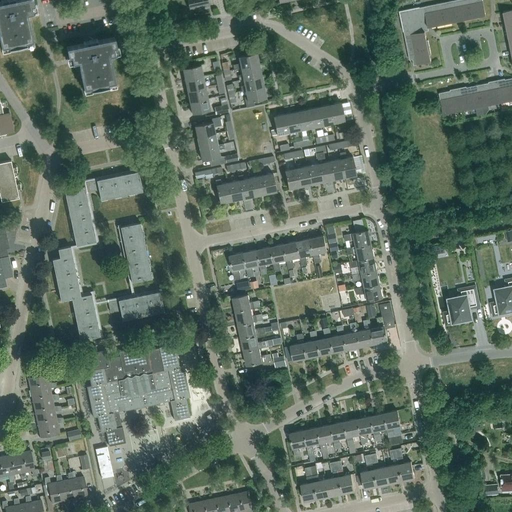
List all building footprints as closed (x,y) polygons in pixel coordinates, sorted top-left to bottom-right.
[(34,4),(33,0),(4,0),(3,2),(0,2),(0,39),(2,47),(2,46),(8,45),(9,48),(26,44),(26,41),(32,40),(32,41),(33,41),(27,13),(34,12),(34,11),(33,11),(31,5),(34,4)] [(187,0),(189,9),(209,5),(207,0),(187,0)] [(454,0),(400,11),(410,59),(412,59),(414,65),(431,62),(430,55),(431,55),(428,40),(427,40),(425,31),(428,27),(437,25),(437,26),(452,23),(451,22),(464,19),(465,20),(479,17),(479,16),(486,15),(482,0),(454,0)] [(505,21),(506,26),(511,24),(511,9),(503,11),(504,16),(503,17),(504,21),(505,21)] [(90,37),(84,38),(85,43),(66,47),(68,56),(71,56),(72,62),(71,62),(71,63),(78,61),(84,89),(85,89),(84,88),(91,86),(91,89),(109,85),(108,83),(114,81),(115,82),(109,55),(116,53),(115,53),(114,47),(116,46),(114,37),(95,41),(90,37)] [(234,69),(241,68),(260,64),(257,52),(239,56),(240,63),(233,64),(234,69)] [(183,68),(185,80),(203,76),(201,64),(183,68)] [(241,68),(243,74),(238,75),(239,80),(244,79),(262,75),(260,64),(241,68)] [(242,91),(246,90),(264,86),(262,75),(244,79),(245,85),(241,86),(242,91)] [(203,76),(185,80),(188,91),(206,87),(203,76)] [(511,77),(497,81),(501,102),(511,99),(511,77)] [(482,106),(501,102),(497,81),(477,85),(482,106)] [(462,110),(482,106),(477,85),(458,89),(462,110)] [(264,86),(246,90),(247,97),(245,97),(247,107),(255,105),(254,101),(267,98),(264,86)] [(206,87),(188,91),(190,102),(208,98),(206,87)] [(443,114),(462,110),(458,89),(439,93),(443,114)] [(228,110),(225,97),(220,98),(221,105),(215,106),(216,113),(228,110)] [(208,98),(190,102),(192,113),(211,110),(208,98)] [(1,102),(0,102),(0,135),(3,135),(3,134),(2,134),(1,132),(13,130),(9,113),(2,114),(1,109),(2,109),(1,108),(0,103),(1,103),(1,102)] [(329,105),(333,123),(344,121),(340,103),(329,105)] [(318,107),(320,116),(322,125),(333,123),(329,105),(318,107)] [(322,125),(320,116),(318,107),(307,110),(311,128),(322,125)] [(307,110),(296,112),(299,130),(311,128),(307,110)] [(296,112),(284,114),(288,132),(299,130),(296,112)] [(277,135),(288,132),(284,114),(273,117),(276,129),(277,134),(277,135)] [(197,137),(215,133),(214,127),(222,125),(220,116),(211,118),(212,122),(195,125),(197,137)] [(215,133),(197,137),(200,148),(218,144),(215,133)] [(218,144),(200,148),(202,160),(220,156),(219,149),(224,148),(223,143),(218,144)] [(316,153),(318,163),(320,172),(322,182),(333,179),(329,161),(323,162),(322,159),(324,158),(323,152),(316,153)] [(345,152),(339,153),(341,159),(340,159),(344,177),(355,175),(355,174),(352,157),(346,158),(345,155),(346,155),(345,152)] [(237,154),(226,156),(227,162),(238,160),(237,154)] [(333,179),(344,177),(340,159),(329,161),(333,179)] [(0,162),(0,195),(1,201),(19,197),(11,160),(0,162)] [(296,168),(299,186),(310,184),(307,166),(300,167),(300,163),(295,164),(296,168)] [(322,182),(320,172),(318,163),(307,166),(310,184),(322,182)] [(288,189),(299,186),(296,168),(284,171),(288,189)] [(211,169),(204,170),(206,179),(213,177),(211,169)] [(124,174),(128,194),(142,191),(138,171),(124,174)] [(272,173),(261,175),(265,194),(276,191),(272,173)] [(110,177),(114,197),(128,194),(124,174),(110,177)] [(238,176),(238,180),(242,198),(254,196),(250,178),(244,179),(243,174),(238,176)] [(261,175),(250,178),(254,196),(265,194),(261,175)] [(114,197),(110,177),(96,180),(98,189),(101,200),(114,197)] [(215,180),(216,185),(219,203),(231,201),(227,182),(221,184),(220,179),(215,180)] [(98,189),(96,180),(83,182),(84,185),(85,192),(98,189)] [(238,180),(227,182),(231,201),(242,198),(238,180)] [(64,190),(67,204),(87,199),(85,192),(84,185),(64,190)] [(87,199),(67,204),(70,217),(90,213),(87,199)] [(90,213),(70,217),(73,231),(93,227),(90,213)] [(353,221),(356,232),(344,235),(345,241),(354,239),(355,247),(356,247),(372,244),(369,230),(366,230),(363,219),(353,221)] [(120,227),(132,282),(152,277),(140,222),(120,227)] [(327,226),(328,233),(327,234),(331,251),(336,250),(339,250),(334,225),(327,226)] [(0,256),(7,255),(6,249),(9,248),(4,227),(0,227),(0,256)] [(93,227),(73,231),(76,245),(96,241),(93,227)] [(321,262),(319,253),(327,251),(324,235),(310,238),(313,254),(315,263),(321,262)] [(306,255),(313,254),(310,238),(297,241),(300,257),(302,266),(308,265),(306,255)] [(293,258),(300,257),(297,241),(283,244),(287,259),(286,259),(288,269),(294,267),(293,258)] [(283,244),(270,247),(273,262),(275,272),(281,270),(279,261),(286,259),(287,259),(283,244)] [(358,260),(359,260),(374,257),(372,244),(356,247),(355,247),(346,249),(348,255),(357,253),(358,260)] [(52,259),(61,301),(71,298),(80,340),(100,336),(91,294),(80,296),(70,246),(57,249),(59,258),(52,259)] [(436,254),(434,246),(427,247),(428,256),(436,254)] [(266,264),(273,262),(270,247),(257,249),(260,265),(259,265),(261,274),(267,273),(266,264)] [(253,267),(259,265),(260,265),(257,249),(243,252),(247,268),(246,268),(248,277),(254,276),(253,267)] [(239,270),(246,268),(247,268),(243,252),(230,255),(235,280),(241,279),(239,270)] [(0,287),(6,286),(4,278),(12,276),(8,256),(0,258),(0,287)] [(360,266),(361,274),(377,271),(374,257),(359,260),(358,261),(358,260),(349,262),(351,268),(360,266)] [(335,273),(342,272),(341,264),(334,265),(335,273)] [(363,280),(364,287),(380,284),(377,271),(361,274),(352,276),(353,282),(363,280)] [(291,284),(290,277),(283,278),(285,285),(291,284)] [(511,277),(511,278),(511,283),(511,284),(504,286),(505,288),(496,290),(499,302),(492,304),(494,314),(509,311),(510,313),(511,312),(511,277)] [(257,280),(250,281),(251,288),(258,287),(257,280)] [(248,281),(237,284),(238,291),(250,289),(248,281)] [(380,284),(364,287),(355,289),(356,295),(365,293),(367,301),(383,298),(380,284)] [(445,313),(447,324),(462,321),(463,322),(471,320),(468,305),(479,303),(476,285),(464,287),(465,293),(457,295),(458,297),(449,299),(452,311),(445,313)] [(347,297),(345,290),(339,291),(340,298),(347,297)] [(120,310),(122,319),(163,311),(160,291),(119,299),(119,296),(108,298),(110,312),(120,310)] [(233,298),(236,311),(251,308),(260,307),(259,300),(250,302),(249,294),(233,298)] [(374,303),(366,305),(368,313),(375,311),(374,303)] [(380,305),(382,316),(377,318),(378,327),(371,328),(374,344),(388,341),(385,328),(395,326),(390,303),(380,305)] [(352,307),(343,309),(344,317),(354,315),(352,307)] [(251,308),(236,311),(238,325),(254,321),(254,322),(263,320),(262,314),(253,316),(251,308)] [(321,327),(328,326),(326,317),(320,319),(321,327)] [(365,330),(358,331),(361,347),(374,344),(371,328),(369,320),(363,321),(365,330)] [(254,321),(238,325),(241,338),(257,334),(257,335),(266,333),(265,327),(256,329),(254,322),(254,321)] [(277,321),(271,323),(271,326),(273,332),(279,330),(278,323),(277,321)] [(351,333),(344,334),(347,349),(361,347),(358,331),(356,322),(350,324),(351,333)] [(334,352),(347,349),(344,334),(342,325),(337,326),(339,335),(331,337),(334,352)] [(318,339),(320,349),(321,355),(334,352),(331,337),(329,328),(323,329),(325,338),(318,339)] [(321,355),(320,349),(318,339),(316,330),(310,332),(312,341),(304,342),(307,358),(321,355)] [(304,342),(303,333),(297,334),(298,343),(291,345),(294,360),(307,358),(304,342)] [(257,334),(241,338),(244,351),(260,348),(269,347),(269,346),(267,340),(258,342),(257,335),(257,334)] [(119,412),(170,401),(174,420),(190,417),(186,398),(190,397),(184,366),(179,367),(175,344),(159,347),(159,348),(147,351),(146,346),(119,351),(120,357),(108,359),(106,351),(89,354),(93,370),(88,371),(91,386),(87,387),(93,418),(97,417),(101,432),(106,431),(109,446),(126,443),(122,427),(119,412)] [(260,348),(244,351),(247,364),(271,359),(270,354),(261,356),(260,348)] [(286,366),(284,356),(278,357),(278,353),(273,354),(275,368),(286,366)] [(54,364),(56,370),(67,367),(66,361),(54,364)] [(49,387),(49,382),(47,377),(54,375),(53,370),(46,371),(47,375),(28,379),(30,391),(49,387)] [(49,382),(49,387),(30,391),(32,402),(52,398),(51,395),(50,389),(57,387),(56,382),(49,382)] [(51,395),(52,398),(32,402),(35,414),(54,410),(53,406),(52,401),(59,399),(58,394),(51,395)] [(53,406),(54,410),(35,414),(37,426),(57,422),(56,418),(54,411),(61,410),(60,405),(53,406)] [(387,429),(388,438),(390,445),(403,442),(401,434),(395,436),(393,427),(400,426),(397,410),(383,413),(387,429)] [(216,425),(216,424),(210,413),(206,415),(207,425),(199,429),(197,426),(196,426),(202,436),(214,430),(215,429),(216,429),(216,428),(216,427),(216,426),(216,425)] [(379,430),(387,429),(383,413),(370,416),(373,431),(375,441),(381,439),(379,430)] [(357,419),(360,434),(362,443),(368,442),(366,433),(373,431),(370,416),(357,419)] [(56,418),(57,422),(37,426),(40,437),(59,434),(57,423),(64,422),(63,417),(56,418)] [(357,419),(343,421),(347,437),(349,446),(354,445),(353,435),(360,434),(357,419)] [(343,421),(330,424),(333,439),(335,449),(341,448),(339,438),(347,437),(343,421)] [(320,440),(320,442),(322,452),(328,451),(326,441),(333,439),(330,424),(317,427),(320,440)] [(320,442),(320,440),(317,427),(303,430),(306,445),(308,454),(314,453),(312,444),(320,442)] [(79,429),(67,432),(69,440),(81,437),(79,429)] [(299,446),(306,445),(303,430),(290,432),(295,457),(301,456),(299,446)] [(107,445),(95,448),(102,477),(114,474),(107,445)] [(395,449),(397,458),(399,464),(398,464),(402,481),(414,478),(411,461),(404,462),(401,448),(395,449)] [(19,452),(23,472),(27,471),(33,470),(34,476),(37,475),(38,469),(35,469),(31,450),(19,452)] [(41,452),(43,460),(51,458),(49,451),(41,452)] [(27,471),(23,472),(19,452),(7,455),(11,474),(15,474),(21,472),(22,479),(27,478),(27,471)] [(372,463),(373,463),(379,462),(377,452),(370,454),(372,463)] [(377,486),(373,469),(374,469),(373,463),(372,463),(370,454),(366,455),(369,470),(361,472),(364,488),(377,486)] [(14,480),(15,474),(11,474),(7,455),(0,456),(0,476),(9,475),(10,481),(14,480)] [(80,456),(83,469),(89,468),(87,455),(80,456)] [(341,460),(335,461),(338,476),(342,493),(355,491),(351,474),(344,475),(341,460)] [(342,493),(338,476),(335,461),(329,462),(331,472),(333,471),(334,477),(332,477),(326,479),(329,496),(342,493)] [(386,466),(389,483),(402,481),(398,464),(386,466)] [(326,479),(320,480),(319,480),(316,465),(310,466),(317,498),(329,496),(326,479)] [(317,498),(310,466),(305,467),(309,482),(301,484),(304,501),(317,498)] [(386,466),(374,469),(373,469),(377,486),(389,483),(386,466)] [(68,480),(71,479),(75,499),(87,497),(83,476),(74,478),(73,472),(68,473),(68,480)] [(501,490),(511,489),(511,473),(501,474),(501,490)] [(56,482),(60,481),(64,502),(75,499),(71,479),(68,480),(61,481),(60,475),(57,476),(56,482)] [(64,502),(60,481),(56,482),(50,483),(48,477),(45,478),(45,485),(48,484),(52,504),(64,502)] [(498,494),(497,484),(485,485),(486,495),(498,494)] [(240,511),(245,511),(250,511),(249,511),(255,511),(255,510),(253,510),(249,490),(237,493),(240,511)] [(228,511),(240,511),(237,493),(225,495),(228,511)] [(26,504),(29,503),(30,511),(43,511),(41,500),(32,502),(30,495),(26,496),(26,504)] [(216,511),(228,511),(225,495),(213,497),(216,511)] [(201,500),(203,511),(216,511),(213,497),(201,500)] [(30,511),(29,503),(26,504),(20,505),(19,498),(15,498),(14,506),(17,506),(18,511),(30,511)] [(18,511),(17,506),(14,506),(8,508),(7,500),(3,501),(2,509),(5,508),(5,511),(18,511)] [(203,511),(201,500),(189,502),(191,511),(203,511)]
